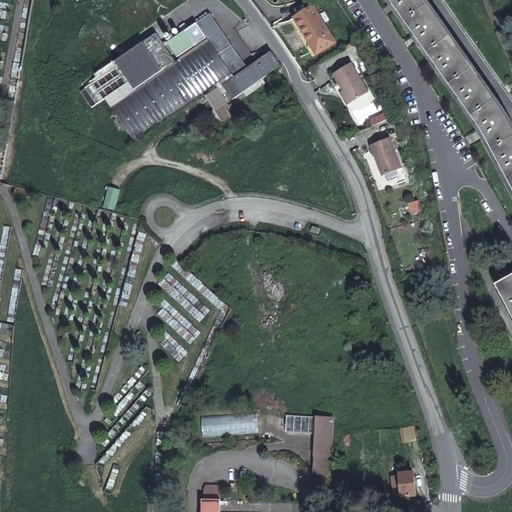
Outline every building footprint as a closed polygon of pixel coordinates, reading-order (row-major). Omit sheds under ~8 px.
[(152,23),(153,21),(154,19),(155,17),(155,14),(155,13),(155,11),(155,9),(155,7),(154,5),(153,3),(152,1),(150,0),(119,0),(118,2),(117,4),(116,6),(116,8),(115,10),(115,12),(115,13),(115,16),(116,18),(117,21),(118,23),(119,24),(120,26),(121,27),(124,29),(125,30),(128,31),(130,32),(132,32),(133,33),(135,33),(138,32),(139,32),(140,32),(143,31),(144,30),(146,30),(147,28),(149,27),(150,26),(151,24),(152,23)] [(157,0),(158,1),(160,3),(161,4),(163,5),(165,6),(166,7),(168,7),(170,8),(172,8),(174,8),(176,8),(177,8),(179,7),(181,6),(183,6),(184,5),(186,3),(187,2),(189,1),(189,0),(157,0)] [(511,187),(511,120),(510,116),(498,99),(481,75),(461,47),(443,21),(427,0),(389,0),(414,33),(433,60),(453,88),(469,110),(487,135),(496,153),(510,182),(511,187)] [(336,43),(313,7),(295,19),(317,55),(336,43)] [(280,64),(272,52),(249,68),(228,39),(211,15),(168,43),(178,57),(207,38),(210,42),(186,58),(149,84),(113,109),(117,114),(112,117),(121,129),(125,126),(135,140),(174,114),(221,81),(232,74),(235,78),(234,79),(242,90),(262,77),(280,64)] [(115,48),(116,46),(116,45),(117,43),(118,40),(118,38),(118,37),(117,34),(117,33),(116,31),(115,29),(114,27),(113,26),(112,24),(109,22),(108,21),(106,21),(104,20),(102,19),(100,19),(98,19),(96,19),(94,19),(91,20),(88,22),(86,23),(85,24),(83,26),(82,27),(81,29),(80,30),(79,33),(78,36),(78,38),(78,40),(78,42),(79,43),(79,45),(80,47),(81,49),(82,50),(83,52),(84,53),(86,54),(87,55),(89,56),(91,57),(93,58),(94,58),(97,58),(99,58),(102,58),(103,58),(105,57),(108,55),(110,54),(112,53),(113,51),(114,50),(115,48)] [(100,82),(83,94),(93,109),(131,84),(136,91),(176,63),(157,35),(126,56),(97,76),(100,82)] [(334,75),(344,93),(351,104),(368,94),(351,65),(334,75)] [(351,104),(344,93),(341,95),(348,106),(351,104)] [(382,124),(391,120),(389,115),(380,118),(382,124)] [(372,122),(374,127),(382,124),(380,118),(372,122)] [(403,168),(391,137),(371,145),(383,175),(403,168)] [(109,186),(105,208),(117,210),(120,188),(109,186)] [(431,267),(438,262),(430,248),(423,252),(431,267)] [(511,281),(491,291),(511,335),(511,281)] [(259,412),(203,414),(204,437),(260,435),(259,412)] [(287,417),(286,428),(286,434),(316,435),(316,429),(317,419),(287,417)] [(317,419),(316,429),(333,430),(334,420),(317,419)] [(401,427),(402,443),(418,442),(417,426),(401,427)] [(316,429),(316,435),(315,457),(316,457),(315,472),(328,473),(329,458),(332,458),(333,430),(316,429)] [(416,496),(414,473),(400,474),(401,476),(393,477),(395,497),(403,497),(403,500),(409,500),(409,496),(416,496)] [(223,511),(224,500),(224,496),(208,495),(208,499),(205,499),(204,511),(223,511)]
